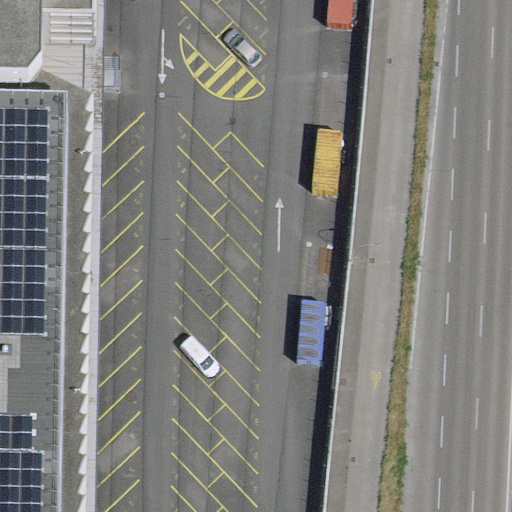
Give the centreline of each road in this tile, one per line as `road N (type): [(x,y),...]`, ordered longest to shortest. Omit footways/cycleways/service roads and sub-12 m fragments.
road 1 (primary): [(492,53),(441,511)]
road 2 (primary): [(492,53),(472,511)]
